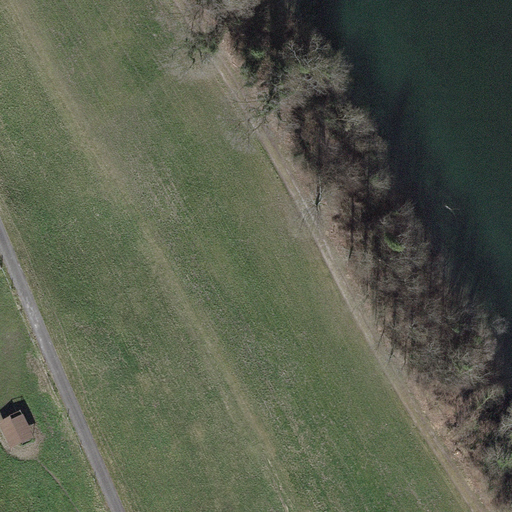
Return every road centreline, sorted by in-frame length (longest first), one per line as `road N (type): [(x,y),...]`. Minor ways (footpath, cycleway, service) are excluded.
road 1 (track): [(179,0),(242,99),(406,401),(479,511)]
road 2 (track): [(118,511),(0,233)]
